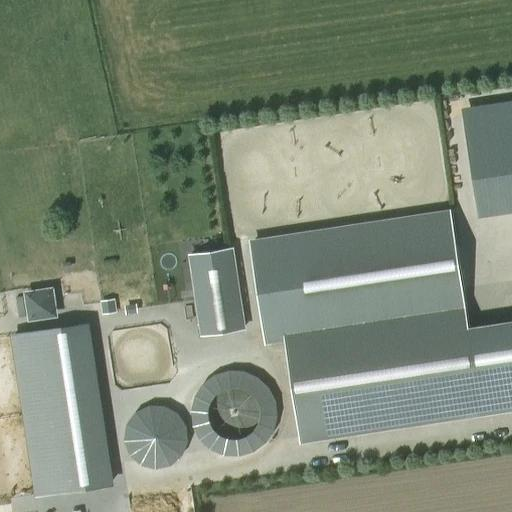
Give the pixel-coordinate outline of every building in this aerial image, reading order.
[(511,128),(467,135),(478,210),(511,205),(511,128)] [(480,410),(450,214),(250,245),(264,338),(284,335),(296,414),(414,396),(418,419),(480,410)] [(511,234),(499,235),(500,257),(511,256),(511,234)] [(243,329),(231,248),(191,254),(203,335),(243,329)] [(51,313),(48,293),(29,296),(31,316),(46,314),(51,313)] [(103,314),(116,312),(114,300),(102,302),(103,314)] [(46,314),(70,472),(118,465),(94,307),(51,313),(46,314)] [(259,425),(220,427),(221,448),(260,446),(259,425)]
